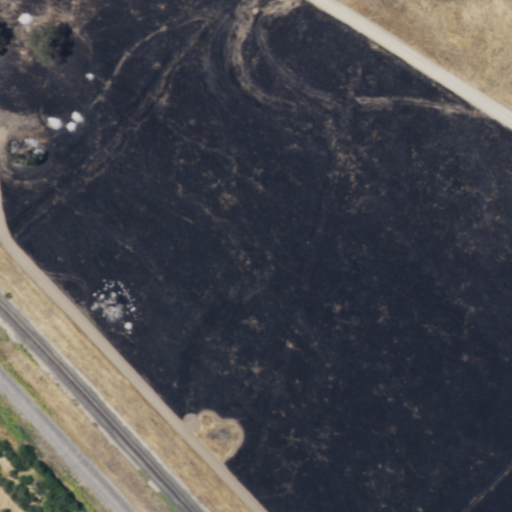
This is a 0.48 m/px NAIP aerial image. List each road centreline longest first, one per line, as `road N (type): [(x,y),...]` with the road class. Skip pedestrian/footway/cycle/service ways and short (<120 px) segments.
road 1 (track): [(511,126),(315,0)]
road 2 (secondary): [(129,511),(0,377)]
